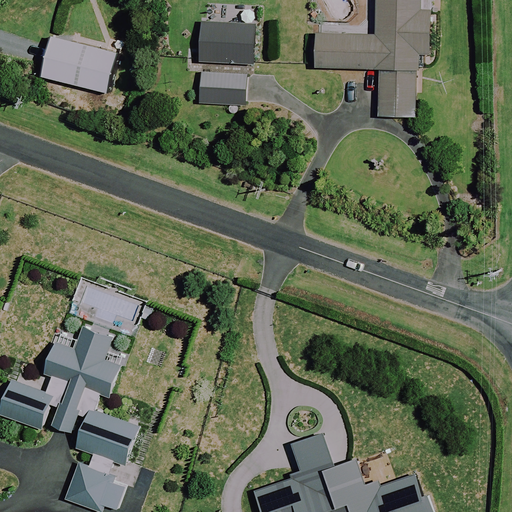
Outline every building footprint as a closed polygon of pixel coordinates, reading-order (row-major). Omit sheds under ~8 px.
[(311,34),(310,68),(382,70),(381,117),(422,118),(424,55),(438,56),(439,13),(423,13),(423,0),(380,0),(379,36),(311,34)] [(251,76),(194,73),(194,82),(204,83),(203,104),(249,106),(251,76)] [(63,405),(10,386),(0,416),(0,420),(40,435),(44,423),(56,427),(63,405)] [(142,427),(104,414),(102,421),(91,418),(62,509),(72,511),(120,511),(129,486),(123,484),(142,427)] [(336,468),(325,436),(296,446),(307,475),(258,492),(265,511),(433,511),(420,474),(371,491),(360,460),(336,468)]
